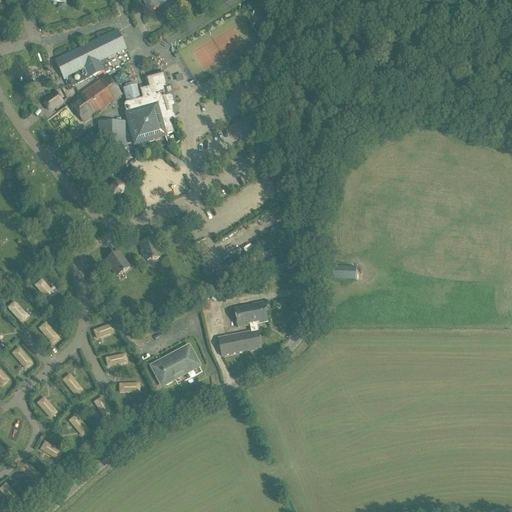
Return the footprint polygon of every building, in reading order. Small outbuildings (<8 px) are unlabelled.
[(143,0),(150,11),(169,0),(143,0)] [(117,32),(55,62),(64,80),(67,78),(72,87),(79,83),(109,68),(105,60),(125,49),(117,32)] [(171,123),(177,121),(173,107),(175,107),(170,88),(167,89),(163,74),(147,79),(149,88),(140,90),(142,99),(141,100),(137,84),(135,85),(133,83),(125,85),(124,88),(123,88),(127,104),(126,104),(124,106),(135,145),(165,137),(165,136),(174,133),(171,123)] [(83,124),(115,100),(101,81),(69,104),(83,124)] [(44,101),(43,104),(48,111),(51,111),(62,104),(55,93),(44,101)] [(99,157),(125,156),(124,123),(98,123),(99,157)] [(120,172),(120,162),(111,162),(111,172),(120,172)] [(123,196),(125,186),(117,181),(109,188),(113,196),(123,196)] [(147,262),(160,258),(157,249),(155,250),(152,240),(140,244),(142,250),(141,251),(142,256),(145,255),(147,262)] [(119,276),(123,272),(130,268),(124,261),(123,262),(117,253),(106,261),(110,267),(109,267),(112,272),(115,270),(119,276)] [(355,280),(355,266),(326,265),(326,279),(355,280)] [(41,279),(34,286),(48,302),(56,295),(41,279)] [(14,302),(7,308),(21,324),(28,317),(14,302)] [(210,311),(208,302),(201,303),(203,312),(210,311)] [(250,326),(251,333),(258,332),(256,325),(267,323),(264,303),(234,309),(238,328),(250,326)] [(46,323),(38,329),(52,345),(60,339),(46,323)] [(116,333),(113,324),(93,331),(97,340),(116,333)] [(261,349),(258,332),(251,333),(218,340),(221,357),(261,349)] [(19,348),(11,354),(25,370),(32,364),(19,348)] [(172,383),(172,381),(175,380),(174,378),(183,373),(184,375),(199,367),(189,348),(152,367),(162,387),(165,385),(166,386),(172,383)] [(126,354),(105,359),(107,368),(128,364),(126,354)] [(0,370),(0,385),(2,388),(10,381),(0,370)] [(214,372),(206,375),(209,384),(217,381),(214,372)] [(69,375),(62,381),(75,397),(83,391),(69,375)] [(140,384),(119,384),(119,394),(140,393),(140,384)] [(44,398),(37,404),(50,420),(57,413),(44,398)] [(102,398),(94,403),(105,421),(113,415),(102,398)] [(76,415),(69,422),(82,437),(89,431),(76,415)] [(45,442),(40,450),(58,461),(63,453),(45,442)] [(26,462),(20,471),(36,484),(43,476),(26,462)] [(6,484),(0,489),(0,491),(13,505),(20,499),(6,484)]
